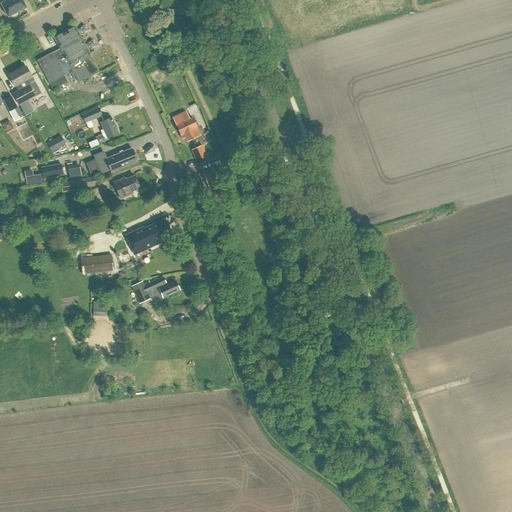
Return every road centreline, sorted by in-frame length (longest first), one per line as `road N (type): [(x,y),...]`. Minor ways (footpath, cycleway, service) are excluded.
road 1 (tertiary): [(434,511),(222,0)]
road 2 (residential): [(205,280),(174,204),(165,140),(102,0)]
road 3 (track): [(205,280),(249,395),(294,458)]
